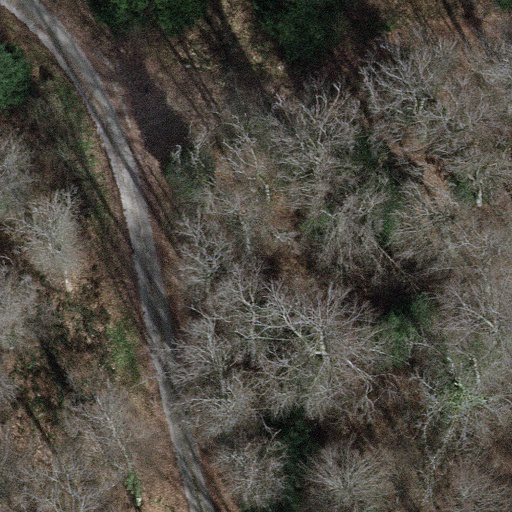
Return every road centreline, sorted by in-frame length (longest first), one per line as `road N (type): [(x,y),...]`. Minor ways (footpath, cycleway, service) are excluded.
road 1 (track): [(182,511),(111,134),(22,0)]
road 2 (motorway): [(270,511),(249,0)]
road 3 (motorway): [(45,0),(65,511)]
